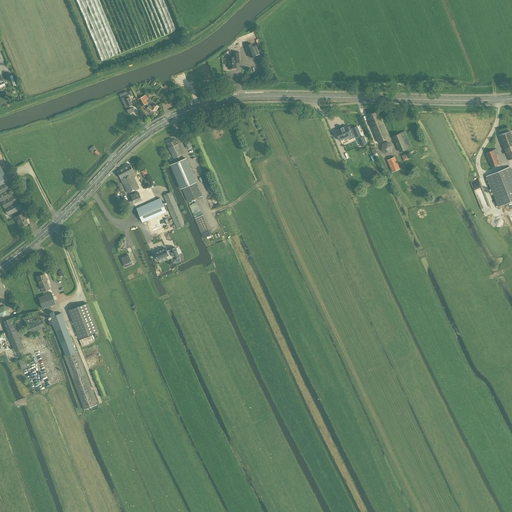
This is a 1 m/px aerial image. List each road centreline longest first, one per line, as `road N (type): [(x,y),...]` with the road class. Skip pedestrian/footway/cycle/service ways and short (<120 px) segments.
road 1 (primary): [(0,268),(144,133),(199,106),(261,96),(511,99)]
road 2 (track): [(364,511),(168,113)]
